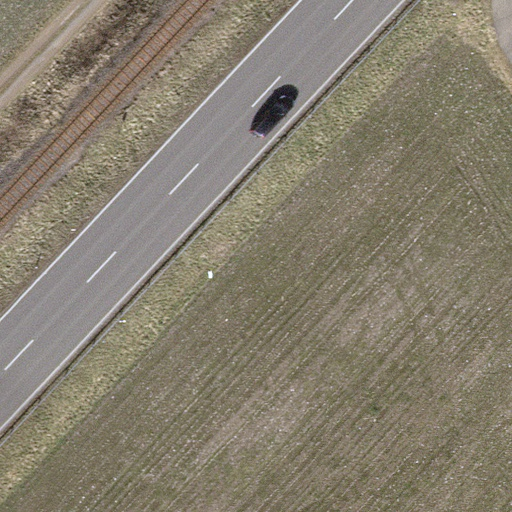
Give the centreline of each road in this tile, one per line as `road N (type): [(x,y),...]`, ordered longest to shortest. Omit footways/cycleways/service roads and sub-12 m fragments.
road 1 (primary): [(358,0),(0,379)]
road 2 (track): [(0,89),(86,0)]
